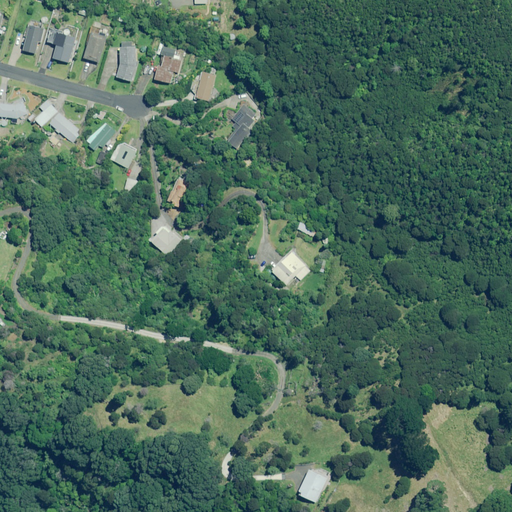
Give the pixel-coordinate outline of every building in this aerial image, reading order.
[(45,29),(30,25),(23,50),(37,54),(40,42),(42,43),(45,29)] [(79,30),(65,26),(63,33),(58,32),(55,43),(57,43),(53,58),(70,63),(79,30)] [(108,36),(100,34),(93,32),(85,57),(100,62),(108,36)] [(121,46),(120,46),(121,62),(116,77),(132,81),(138,63),(137,45),(133,45),(133,41),(121,42),(121,46)] [(182,60),(180,60),(181,56),(176,55),(177,50),(161,46),(159,55),(164,56),(161,66),(158,66),(155,79),(171,83),(174,71),(179,73),(182,60)] [(216,75),(203,72),(201,79),(196,78),(194,87),(199,88),(196,98),(210,101),(216,75)] [(59,112),(48,100),(41,107),(44,111),(35,119),(42,127),(59,112)] [(29,114),(24,102),(16,105),(0,103),(0,118),(3,119),(3,117),(18,118),(29,114)] [(257,114),(245,105),(234,119),(242,126),(230,142),(238,148),(253,130),(250,128),(255,120),(253,119),(257,114)] [(106,113),(102,111),(98,117),(102,120),(106,113)] [(79,130),(60,113),(50,124),(61,133),(62,133),(73,142),(80,135),(77,132),(79,130)] [(116,132),(107,124),(104,128),(102,126),(96,134),(95,133),(88,141),(91,144),(91,146),(96,150),(99,145),(104,148),(106,144),(108,146),(112,141),(110,140),(116,132)] [(59,141),(53,136),(48,144),(54,148),(59,141)] [(119,145),(117,150),(112,159),(128,168),(138,151),(125,144),(119,145)] [(138,181),(129,178),(125,192),(134,195),(138,181)] [(192,184),(179,178),(168,201),(181,207),(192,184)] [(319,231),(301,222),(298,229),(316,238),(319,231)] [(182,241),(166,226),(152,241),(168,256),(182,241)] [(311,270),(293,252),(274,271),(287,285),(297,276),(301,280),(311,270)] [(328,478),(311,470),(299,494),(317,502),(328,478)]
